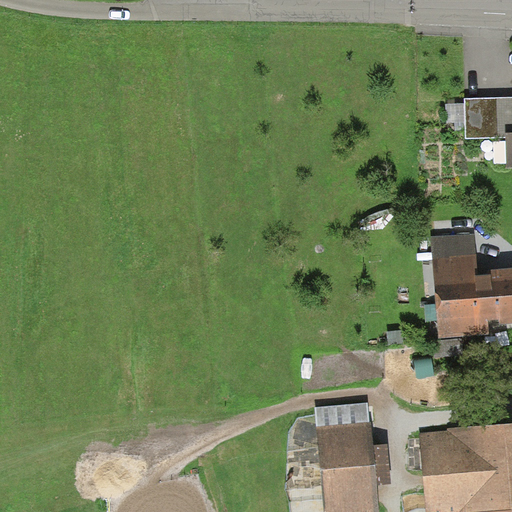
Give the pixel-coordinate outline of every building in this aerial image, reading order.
[(511,98),(465,99),(465,105),(466,132),(466,139),(505,138),(506,170),(511,169),(511,98)] [(456,132),(466,132),(465,105),(447,106),(448,124),(456,124),(456,132)] [(490,327),(511,325),(511,268),(489,270),(490,275),(482,275),(477,275),(475,236),(433,239),(439,339),(491,336),(490,327)] [(316,410),(326,511),(379,511),(377,487),(374,448),(369,404),(316,410)] [(447,434),(423,435),(426,511),(511,511),(511,425),(447,428),(447,434)] [(374,448),(377,487),(392,485),(389,447),(374,448)]
